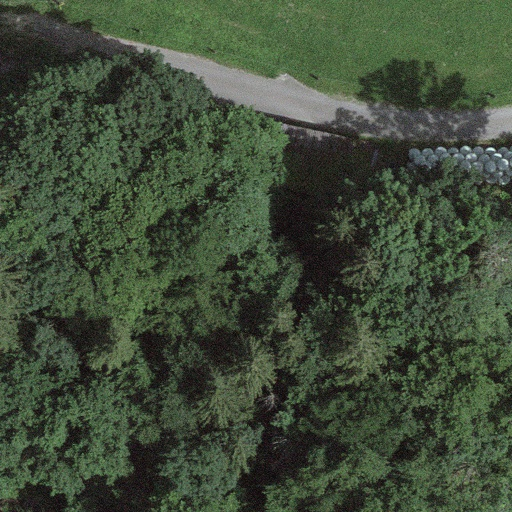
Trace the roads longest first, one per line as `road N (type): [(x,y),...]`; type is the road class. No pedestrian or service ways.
road 1 (unclassified): [(0,79),(36,65),(117,60),(283,101),(444,127),(511,116)]
road 2 (track): [(117,60),(54,31),(0,27)]
